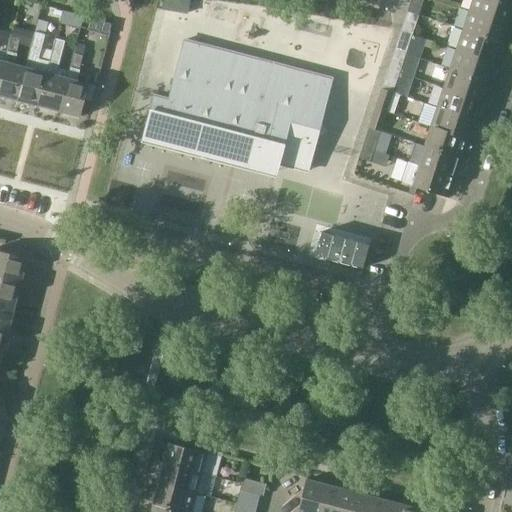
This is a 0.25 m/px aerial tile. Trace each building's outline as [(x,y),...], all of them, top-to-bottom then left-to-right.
[(189,0),(163,0),(162,11),(187,15),(190,0),(189,0)] [(511,2),(504,0),(472,0),(469,11),(506,23),(511,6),(511,2)] [(469,11),(463,30),(500,42),(506,23),(469,11)] [(404,20),(401,31),(412,35),(416,24),(404,20)] [(463,30),(457,49),(494,61),(500,42),(463,30)] [(412,35),(401,31),(397,43),(408,46),(412,35)] [(17,99),(37,105),(49,62),(37,59),(43,34),(34,32),(28,56),(25,67),(17,99)] [(0,77),(0,95),(17,99),(25,67),(13,64),(20,38),(11,36),(4,61),(0,77)] [(58,110),(67,78),(69,71),(57,68),(64,40),(55,38),(49,62),(37,105),(39,105),(40,110),(47,112),(50,108),(58,110)] [(329,132),(321,120),(329,88),(301,81),(303,71),(185,40),(169,100),(155,96),(151,110),(143,141),(232,165),(236,150),(278,161),(277,164),(308,172),(316,139),(329,132)] [(457,49),(450,69),(487,81),(494,61),(457,49)] [(67,78),(58,110),(60,111),(61,115),(68,117),(71,113),(80,116),(85,99),(92,100),(96,85),(76,80),(76,79),(77,79),(80,69),(79,69),(83,55),(74,52),(69,71),(67,78)] [(392,58),(388,70),(399,73),(403,62),(392,58)] [(450,69),(444,88),(481,100),(487,81),(450,69)] [(399,73),(388,70),(384,81),(395,85),(399,73)] [(444,88),(437,107),(475,119),(481,100),(444,88)] [(397,116),(401,104),(390,101),(393,93),(382,89),(375,109),(386,112),(397,116)] [(437,107),(431,127),(468,139),(475,119),(437,107)] [(386,112),(375,109),(369,127),(380,131),(386,112)] [(431,127),(425,146),(462,158),(468,139),(431,127)] [(366,136),(362,147),(374,151),(378,140),(366,136)] [(425,146),(418,166),(455,178),(462,158),(425,146)] [(374,151),(362,147),(358,159),(370,162),(374,151)] [(455,178),(418,166),(411,187),(449,199),(455,178)] [(321,233),(315,256),(362,269),(368,246),(321,233)] [(0,251),(0,276),(20,282),(26,258),(0,251)] [(0,276),(0,301),(14,305),(20,282),(0,276)] [(0,301),(0,326),(8,329),(14,305),(0,301)] [(0,351),(2,352),(3,350),(6,351),(9,340),(5,339),(8,329),(0,326),(0,351)] [(170,443),(164,463),(202,473),(208,453),(170,443)] [(161,477),(159,484),(197,493),(202,473),(164,463),(164,466),(159,467),(158,472),(161,477)] [(240,490),(252,493),(255,481),(243,478),(240,490)] [(297,511),(322,511),(330,486),(306,480),(297,511)] [(255,481),(252,493),(264,496),(267,484),(255,481)] [(159,484),(154,503),(187,511),(192,511),(197,493),(159,484)] [(322,511),(347,511),(353,492),(330,486),(322,511)] [(347,511),(372,511),(376,498),(353,492),(347,511)] [(372,511),(397,511),(399,504),(376,498),(372,511)] [(187,511),(154,503),(151,511),(187,511)]
